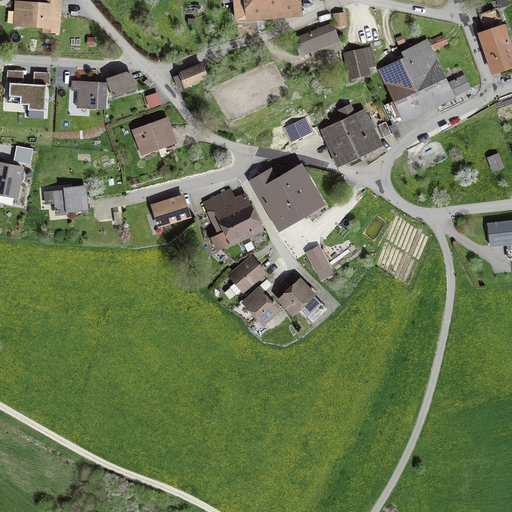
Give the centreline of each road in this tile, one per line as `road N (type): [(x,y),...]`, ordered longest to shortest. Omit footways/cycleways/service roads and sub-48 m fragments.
road 1 (unclassified): [(434,214),(454,300),(407,460),(374,511)]
road 2 (residential): [(337,0),(254,44),(151,74)]
road 3 (residential): [(334,305),(292,265),(236,170)]
road 4 (residential): [(370,183),(409,140),(493,95)]
road 5 (residential): [(143,65),(0,62)]
road 6 (residential): [(236,170),(100,204)]
road 7 (tertiary): [(247,148),(370,183)]
road 8 (tertiary): [(151,74),(195,131),(247,148)]
